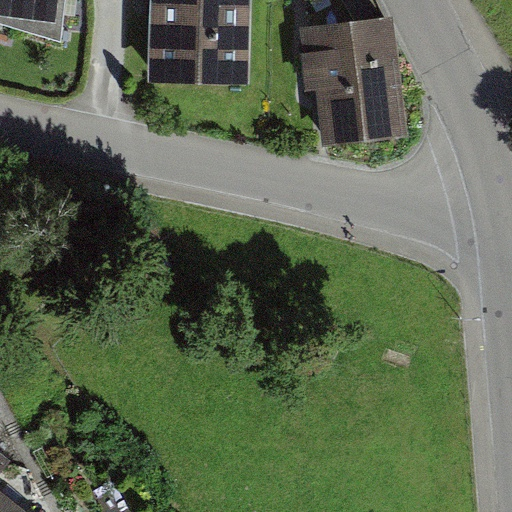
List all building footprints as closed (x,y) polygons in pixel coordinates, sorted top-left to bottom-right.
[(0,0),(0,25),(62,44),(67,0),(0,0)] [(151,60),(151,84),(196,86),(204,86),(249,87),(250,62),(250,51),(251,28),(251,6),(251,0),(153,0),(153,4),(152,26),(152,50),(151,60)] [(324,148),(409,139),(395,18),(299,29),(307,94),(318,92),(324,148)] [(0,473),(10,461),(0,453),(0,473)] [(26,511),(0,491),(0,511),(26,511)]
